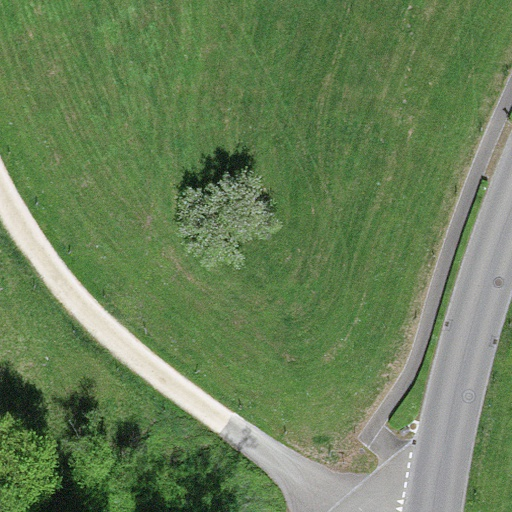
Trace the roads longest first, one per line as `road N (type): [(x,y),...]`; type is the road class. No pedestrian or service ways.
road 1 (track): [(350,511),(123,348),(58,279),(0,190)]
road 2 (tertiary): [(431,511),(465,351),(511,205)]
